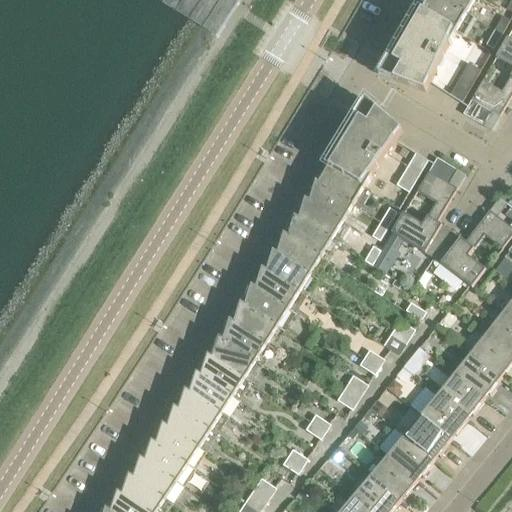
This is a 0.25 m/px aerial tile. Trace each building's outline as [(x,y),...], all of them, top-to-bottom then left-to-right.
[(421,4),(418,13),(456,35),(467,17),(436,0),(427,0),(426,7),(421,5),(422,4),(421,4)] [(436,0),(467,17),(476,0),(436,0)] [(456,35),(418,13),(411,40),(405,37),(390,63),(430,85),(431,85),(448,47),(449,47),(456,35)] [(502,18),(494,33),(502,37),(510,23),(502,18)] [(502,37),(494,33),(486,47),(493,52),(502,37)] [(511,42),(507,40),(495,60),(511,69),(511,75),(502,94),(482,83),(471,103),(464,115),(470,119),(477,106),(499,119),(511,97),(511,42)] [(468,66),(458,82),(471,89),(480,73),(468,66)] [(471,89),(458,82),(449,98),(462,106),(471,89)] [(344,147),(330,170),(364,191),(372,178),(371,178),(397,144),(357,120),(341,145),(344,147)] [(407,168),(405,172),(418,179),(428,163),(415,155),(407,168)] [(403,216),(391,236),(433,261),(452,234),(441,227),(439,229),(435,227),(457,191),(448,186),(456,173),(436,161),(433,166),(428,174),(417,193),(436,205),(432,211),(422,227),(403,216)] [(319,177),(316,186),(354,209),(364,191),(330,170),(323,180),(319,178),(319,177)] [(396,188),(409,195),(418,179),(405,172),(396,188)] [(308,194),(305,204),(343,226),(354,209),(316,186),(313,198),(309,195),(309,194),(308,194)] [(297,212),(295,221),(332,244),(339,248),(339,247),(350,230),(343,226),(305,204),(302,215),(298,213),(298,212),(297,212)] [(389,210),(380,224),(388,229),(397,215),(389,210)] [(440,266),(433,275),(455,292),(462,283),(465,285),(472,290),(486,272),(469,258),(479,244),(484,238),(502,252),(511,238),(511,225),(510,229),(489,213),(464,246),(460,243),(461,241),(452,234),(433,261),(440,266)] [(287,229),(284,238),(321,261),(332,244),(295,221),(291,233),(287,230),(287,229)] [(388,229),(380,224),(372,238),(379,243),(388,229)] [(276,246),(273,256),(310,279),(321,261),(284,238),(280,250),(276,247),(277,247),(276,246)] [(381,254),(372,268),(384,275),(397,252),(385,246),(381,254)] [(364,263),(372,268),(381,254),(373,249),(364,263)] [(265,264),(262,273),(299,296),(310,279),(273,256),(270,267),(266,265),(266,264),(265,264)] [(511,264),(505,260),(495,273),(504,281),(511,270),(511,264)] [(254,281),(251,290),(289,314),(299,296),(262,273),(259,285),(255,282),(255,281),(254,281)] [(243,298),(241,307),(277,331),(288,314),(289,314),(251,290),(248,302),(244,299),(244,298),(243,298)] [(511,303),(503,316),(511,322),(511,303)] [(406,313),(420,322),(425,314),(411,305),(406,313)] [(233,315),(230,325),(266,348),(277,331),(241,307),(237,319),(233,317),(233,316),(233,315)] [(511,322),(503,316),(487,336),(511,356),(511,322)] [(400,323),(395,331),(409,339),(414,332),(400,323)] [(222,333),(219,342),(255,365),(256,365),(266,348),(230,325),(226,336),(222,334),(222,333)] [(409,339),(395,331),(390,339),(404,347),(409,339)] [(511,356),(487,336),(470,357),(502,382),(506,376),(511,368),(511,356)] [(390,339),(384,349),(399,359),(406,348),(404,347),(390,339)] [(211,350),(208,359),(244,383),(255,365),(219,342),(215,353),(211,351),(211,350)] [(369,353),(364,361),(378,369),(383,362),(369,353)] [(470,357),(453,377),(485,403),(489,397),(502,382),(470,357)] [(199,367),(196,376),(233,400),(244,383),(208,359),(204,371),(200,369),(200,368),(199,367)] [(378,369),(364,361),(360,368),(373,377),(378,369)] [(409,362),(403,370),(414,379),(420,371),(410,362),(409,362)] [(188,385),(185,393),(222,417),(233,400),(196,376),(193,388),(189,386),(189,385),(188,385)] [(453,377),(437,398),(468,423),(485,403),(453,377)] [(353,379),(347,388),(361,397),(362,398),(368,389),(353,379)] [(394,381),(386,390),(397,399),(402,394),(400,392),(403,389),(394,381)] [(347,388),(342,396),(356,405),(361,397),(347,388)] [(177,402),(174,410),(211,435),(222,418),(222,417),(185,393),(182,405),(178,403),(178,402),(177,402)] [(356,405),(342,396),(337,404),(351,412),(356,405)] [(437,398),(420,418),(451,444),(456,438),(468,423),(437,398)] [(377,403),(370,411),(380,419),(387,411),(377,403)] [(163,428),(200,452),(211,435),(174,410),(170,422),(166,420),(167,419),(166,419),(163,428)] [(316,418),(311,425),(324,434),(329,426),(316,418)] [(420,418),(404,438),(435,464),(439,458),(451,444),(420,418)] [(360,423),(354,430),(359,435),(363,438),(369,431),(360,423)] [(324,434),(311,425),(306,433),(319,442),(324,434)] [(155,436),(152,445),(188,469),(200,452),(163,428),(159,439),(155,437),(155,436)] [(354,430),(348,437),(353,442),(359,435),(354,430)] [(404,438),(387,459),(418,484),(435,464),(404,438)] [(143,453),(140,461),(177,486),(188,469),(152,445),(148,456),(144,454),(144,453),(143,453)] [(293,452),(288,460),(301,469),(306,461),(293,452)] [(336,452),(330,459),(336,464),(342,457),(336,452)] [(387,459),(370,479),(401,505),(418,484),(387,459)] [(301,469),(288,460),(283,468),(296,477),(301,469)] [(132,470),(129,479),(166,503),(177,486),(140,461),(137,473),(133,471),(133,470),(132,470)] [(118,496),(142,511),(159,511),(166,503),(129,479),(125,490),(121,488),(122,487),(121,487),(118,496)] [(370,479),(353,499),(367,511),(394,511),(401,505),(370,479)] [(262,481),(256,489),(270,498),(275,490),(262,481)] [(270,498),(256,489),(251,497),(265,506),(270,498)] [(109,504),(106,511),(142,511),(118,496),(114,507),(110,504),(109,504)] [(251,497),(245,506),(253,511),(260,511),(265,506),(251,497)] [(367,511),(353,499),(342,511),(367,511)]
